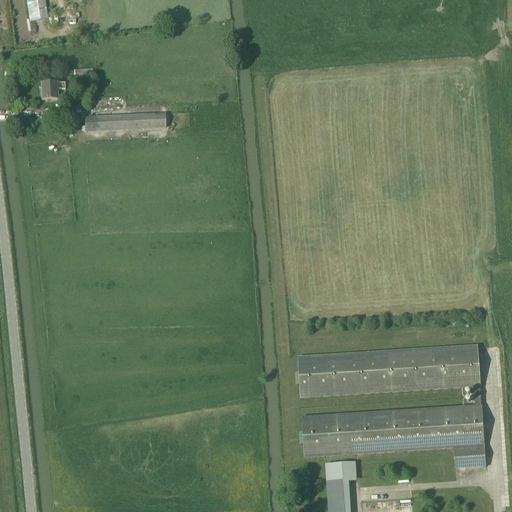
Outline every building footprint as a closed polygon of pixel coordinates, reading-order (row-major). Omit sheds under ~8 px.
[(27,0),(31,23),(48,20),(44,0),(27,0)] [(93,78),(92,70),(68,71),(68,80),(93,78)] [(65,101),(65,84),(41,85),(41,101),(65,101)] [(165,130),(165,114),(84,118),(85,133),(165,130)] [(301,399),(474,388),(475,407),(302,418),(305,459),(454,449),(456,469),(486,468),(482,407),(481,407),(480,387),(481,387),(478,347),(298,358),(301,399)] [(357,482),(356,463),(326,465),(328,511),(350,511),(349,482),(357,482)]
